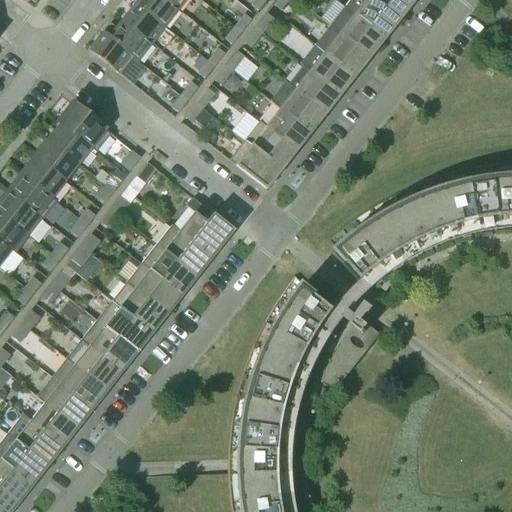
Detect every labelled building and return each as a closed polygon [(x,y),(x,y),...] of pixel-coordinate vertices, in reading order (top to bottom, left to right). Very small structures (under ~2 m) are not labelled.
[(177,12),(162,0),(138,0),(134,5),(164,29),(177,12)] [(186,0),(162,0),(177,12),(186,0)] [(257,12),(266,0),(255,0),(250,7),(257,12)] [(280,12),(288,0),(277,0),(273,6),(280,12)] [(399,21),(371,0),(350,0),(343,8),(384,40),(399,21)] [(413,2),(410,0),(371,0),(399,21),(413,2)] [(164,29),(134,5),(121,22),(150,46),(164,29)] [(384,40),(343,8),(329,27),(369,59),(384,40)] [(261,35),(272,21),(265,15),(254,30),(261,35)] [(240,34),(250,21),(243,16),(233,28),(240,34)] [(150,46),(121,22),(115,29),(109,25),(101,34),(137,63),(150,46)] [(369,59),(329,27),(314,46),(354,78),(369,59)] [(230,46),(240,34),(233,28),(223,41),(230,46)] [(250,49),(261,35),(254,30),(243,44),(250,49)] [(137,63),(101,34),(87,52),(118,76),(131,59),(137,63)] [(354,78),(314,46),(299,65),(339,97),(354,78)] [(213,68),(223,55),(216,50),(206,62),(213,68)] [(231,73),(243,59),(236,53),(224,67),(231,73)] [(204,80),(213,68),(206,62),(197,75),(204,80)] [(339,97),(299,65),(298,65),(308,73),(294,91),(284,83),(284,84),(324,115),(339,97)] [(220,87),(231,73),(224,67),(213,82),(220,87)] [(186,102),(196,89),(189,84),(180,96),(186,102)] [(324,115),(284,84),(269,103),(309,134),(324,115)] [(202,110),(213,96),(206,91),(195,105),(202,110)] [(177,114),(186,102),(180,96),(170,108),(177,114)] [(295,153),(309,134),(269,103),(278,111),(264,129),(295,153)] [(110,136),(71,105),(56,123),(96,154),(110,136)] [(191,125),(202,110),(195,105),(184,119),(191,125)] [(96,154),(56,123),(58,126),(46,142),(76,165),(89,149),(95,154),(96,154)] [(295,153),(264,129),(249,147),(243,142),(243,143),(280,172),(295,153)] [(76,165),(46,142),(33,159),(62,182),(76,165)] [(280,172),(243,143),(227,162),(263,190),(264,191),(280,172)] [(129,172),(139,159),(131,152),(120,166),(129,172)] [(62,182),(33,159),(20,176),(55,204),(55,203),(50,199),(62,182)] [(511,163),(501,164),(490,165),(480,167),(469,169),(459,171),(449,174),(438,177),(428,180),(418,184),(408,188),(399,193),(389,197),(380,203),(371,208),(362,214),(353,220),(344,227),(336,233),(327,241),(337,252),(337,251),(363,280),(381,266),(399,254),(418,243),(438,234),(459,227),(480,221),(502,218),(511,217),(511,163)] [(144,185),(155,172),(146,164),(135,178),(144,185)] [(55,204),(20,176),(6,193),(41,221),(55,204)] [(112,194),(120,183),(112,176),(103,187),(112,194)] [(103,205),(112,194),(103,187),(95,198),(103,205)] [(41,221),(6,193),(0,200),(0,215),(22,233),(35,217),(41,221)] [(118,218),(128,205),(119,198),(109,211),(118,218)] [(85,228),(94,217),(85,210),(77,221),(85,228)] [(108,231),(118,218),(109,211),(99,224),(108,231)] [(211,260),(232,232),(211,216),(205,223),(193,214),(178,233),(170,227),(211,260)] [(22,233),(0,215),(0,243),(9,250),(22,233)] [(76,238),(85,228),(77,221),(68,232),(76,238)] [(211,260),(170,227),(155,246),(196,279),(211,260)] [(89,256),(99,243),(90,236),(80,249),(89,256)] [(0,261),(9,250),(0,243),(0,261)] [(58,261),(67,251),(58,244),(50,255),(58,261)] [(196,279),(155,246),(140,265),(181,297),(196,279)] [(79,268),(89,256),(80,249),(70,261),(79,268)] [(50,272),(58,261),(50,255),(41,266),(50,272)] [(181,297),(140,265),(125,284),(166,316),(181,297)] [(59,294),(69,281),(60,274),(50,287),(59,294)] [(304,395),(322,353),(333,335),(342,342),(337,350),(333,358),(328,366),(324,375),(321,383),(322,384),(322,383),(336,388),(378,336),(379,336),(379,335),(359,319),(354,326),(347,320),(305,286),(293,277),(280,295),(274,304),(263,322),(254,341),(246,361),(239,381),(234,402),(230,423),(228,438),(227,453),(227,460),(227,468),(227,475),(228,487),(229,497),(230,508),(230,511),(299,511),(294,485),(295,440),(304,395)] [(31,296),(40,285),(31,278),(23,289),(31,296)] [(166,316),(125,284),(110,303),(151,335),(166,316)] [(49,306),(59,294),(50,287),(40,299),(49,306)] [(23,307),(31,296),(23,289),(14,300),(23,307)] [(151,335),(110,303),(95,322),(136,354),(151,335)] [(0,326),(4,330),(13,319),(4,312),(0,317),(0,326)] [(39,319),(30,312),(20,325),(29,332),(39,319)] [(136,354),(95,322),(80,341),(121,374),(136,354)] [(19,344),(29,332),(20,325),(10,337),(19,344)] [(121,374),(80,341),(65,360),(106,392),(121,374)] [(0,368),(9,357),(0,349),(0,368)] [(106,392),(65,360),(50,379),(91,411),(106,392)] [(91,411),(50,379),(35,398),(76,430),(91,411)] [(76,430),(35,398),(43,405),(29,422),(21,416),(20,417),(61,449),(76,430)] [(61,449),(20,417),(6,436),(46,468),(61,449)] [(46,468),(6,436),(0,442),(0,462),(31,487),(46,468)] [(31,487),(0,462),(0,493),(16,506),(31,487)] [(11,511),(16,506),(0,493),(0,511),(11,511)]
